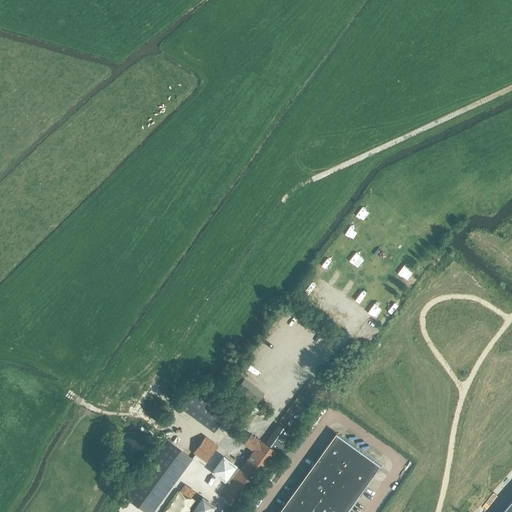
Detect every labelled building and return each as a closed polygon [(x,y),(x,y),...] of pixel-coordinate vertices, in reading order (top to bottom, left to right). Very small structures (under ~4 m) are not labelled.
[(242,381),(237,387),(257,403),(263,397),(242,381)] [(182,408),(215,432),(230,412),(230,411),(198,387),(196,389),(182,408)] [(256,405),(248,417),(252,419),(261,408),(256,405)] [(222,496),(238,508),(278,452),(279,453),(292,434),(280,425),(266,444),(262,441),(261,441),(252,434),(245,444),(254,451),(241,469),(230,484),(222,496)] [(351,511),(382,469),(336,435),(280,511),(351,511)] [(193,452),(192,452),(206,462),(218,446),(204,436),(193,452)] [(193,459),(169,441),(130,495),(153,511),(193,459)] [(223,457),(212,471),(230,484),(241,469),(223,457)] [(201,498),(193,509),(197,511),(212,511),(215,508),(201,498)] [(511,511),(511,502),(503,511),(511,511)]
